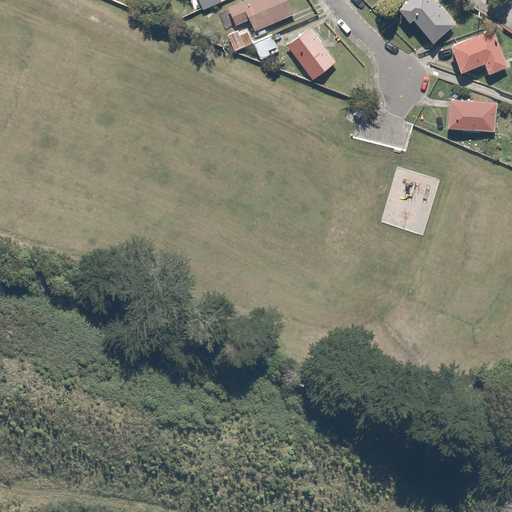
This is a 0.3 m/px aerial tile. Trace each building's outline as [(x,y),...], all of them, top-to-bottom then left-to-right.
[(198,0),(204,12),(226,2),(224,0),(198,0)] [(249,0),(228,9),(235,26),(250,19),(254,30),(295,14),(289,0),(249,0)] [(455,26),(434,0),(410,0),(398,9),(412,27),(419,22),(434,42),(455,26)] [(339,63),(311,28),(287,48),(314,82),(339,63)] [(272,31),(251,43),(264,64),(284,51),(272,31)] [(506,68),(494,33),(452,48),(460,73),(483,65),(487,75),(506,68)] [(498,102),(451,101),(450,130),(497,131),(498,102)]
